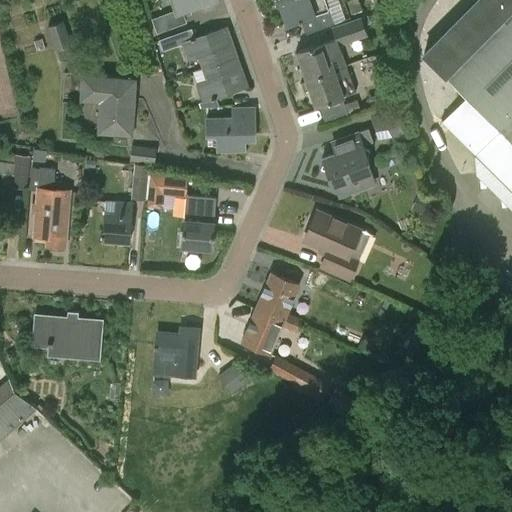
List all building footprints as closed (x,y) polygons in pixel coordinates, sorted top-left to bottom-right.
[(172,0),(176,10),(151,19),(157,33),(186,22),(182,10),(211,0),(172,0)] [(278,0),(287,24),(301,19),(306,33),(334,23),(326,0),(278,0)] [(361,9),(358,0),(348,0),(352,12),(361,9)] [(511,0),(475,0),(424,53),(466,95),(441,120),(475,154),(474,155),(476,173),(511,209),(511,0)] [(71,43),(63,20),(48,26),(56,49),(71,43)] [(227,27),(193,39),(189,27),(158,38),(162,49),(181,43),(187,60),(199,57),(203,68),(237,56),(227,27)] [(337,37),(325,41),(296,51),(301,67),(296,69),(300,81),(346,65),(337,37)] [(203,68),(207,79),(195,83),(202,102),(199,103),(200,107),(219,106),(215,96),(247,85),(237,56),(203,68)] [(346,65),(300,81),(304,92),(309,91),(315,106),(344,96),(356,92),(346,65)] [(132,136),(136,78),(82,74),(80,100),(99,102),(97,133),(132,136)] [(357,99),(344,103),(348,115),(360,110),(357,99)] [(206,116),(206,134),(217,134),(217,150),(245,149),(245,133),(255,133),(254,106),(233,106),(233,116),(206,116)] [(390,107),(369,113),(376,131),(387,129),(396,143),(407,137),(390,107)] [(320,158),(322,163),(319,168),(324,170),(326,176),(330,174),(338,197),(372,185),(364,163),(368,161),(362,145),(373,141),(368,129),(358,132),(346,136),(348,144),(346,149),(320,158)] [(156,149),(132,145),(130,159),(154,163),(156,149)] [(46,164),(47,148),(33,148),(33,164),(46,164)] [(26,189),(30,156),(2,153),(1,161),(0,160),(0,173),(3,173),(1,184),(11,185),(11,187),(26,189)] [(134,163),(132,197),(147,198),(149,164),(134,163)] [(69,191),(53,190),(55,169),(31,167),(29,189),(38,190),(34,234),(47,235),(47,244),(65,246),(69,191)] [(199,195),(186,194),(185,208),(199,209),(199,195)] [(105,199),(104,212),(101,239),(130,242),(133,201),(105,199)] [(371,233),(361,229),(317,210),(304,240),(326,250),(318,267),(350,281),(371,233)] [(182,246),(211,249),(213,222),(184,219),(182,246)] [(318,271),(311,285),(329,293),(336,278),(318,271)] [(302,319),(287,313),(300,284),(271,272),(256,307),(299,325),(302,319)] [(299,325),(256,307),(241,342),(270,354),(282,326),(297,332),(299,325)] [(35,314),(33,343),(49,344),(49,352),(99,356),(102,320),(35,314)] [(212,341),(198,340),(199,328),(180,326),(179,333),(157,331),(153,373),(195,376),(195,375),(209,376),(212,341)] [(294,384),(303,369),(279,355),(270,370),(294,384)] [(231,393),(253,377),(240,359),(218,375),(231,393)] [(0,439),(33,411),(37,407),(22,397),(15,392),(0,404),(0,439)]
